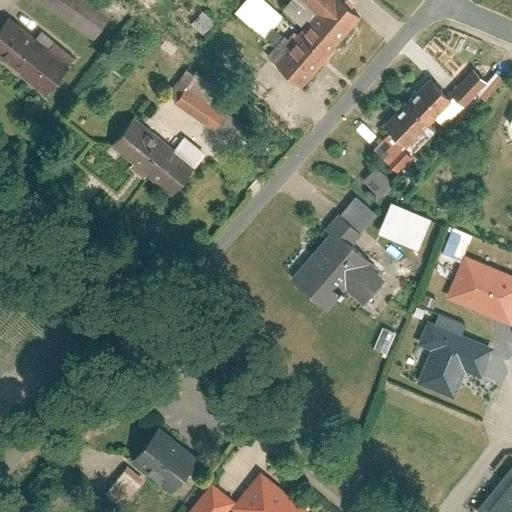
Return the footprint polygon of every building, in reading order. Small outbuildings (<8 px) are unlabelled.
[(85,0),(28,0),(27,1),(86,43),(106,15),(85,0)] [(256,0),(243,0),(232,15),(259,37),(277,16),(256,0)] [(292,0),(311,15),(275,58),(305,82),(356,19),(332,0),(292,0)] [(187,22),(199,31),(207,19),(195,10),(187,22)] [(4,17),(0,22),(0,61),(44,94),(67,64),(4,17)] [(379,164),(393,176),(409,160),(402,153),(431,121),(440,129),(479,87),(463,72),(439,98),(420,79),(362,140),(383,159),(379,164)] [(180,85),(167,106),(207,131),(221,110),(180,85)] [(179,138),(168,152),(129,120),(107,146),(166,195),(200,154),(179,138)] [(375,195),(387,182),(368,166),(357,179),(375,195)] [(387,203),(383,214),(420,228),(424,217),(387,203)] [(285,277),(318,305),(334,287),(355,305),(378,279),(358,261),(363,255),(330,226),(285,277)] [(447,234),(437,255),(454,263),(463,241),(447,234)] [(511,281),(457,258),(440,298),(502,325),(511,300),(511,281)] [(492,346),(428,320),(418,344),(430,349),(418,379),(454,393),(464,368),(480,375),(492,346)] [(128,460),(168,492),(191,464),(151,431),(128,460)] [(116,505),(139,479),(122,463),(99,490),(116,505)] [(511,511),(511,468),(479,509),(483,511),(511,511)] [(301,511),(255,476),(226,511),(301,511)] [(205,485),(184,511),(219,511),(227,502),(205,485)]
